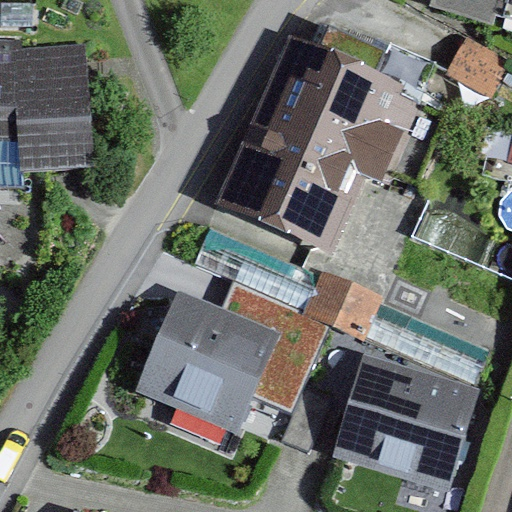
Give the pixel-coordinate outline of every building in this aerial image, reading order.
[(435,0),(433,8),(490,25),(497,0),(435,0)] [(320,27),(268,148),(253,141),(229,197),(317,236),(347,166),(384,182),(388,174),(416,186),(445,120),(416,107),(430,75),(320,27)] [(0,46),(0,190),(24,191),(23,167),(57,165),(53,52),(19,55),(18,46),(0,46)] [(469,46),(452,75),(488,95),(504,65),(469,46)] [(210,229),(193,266),(476,388),(491,352),(210,229)] [(182,306),(146,389),(234,426),(269,343),(182,306)] [(469,400),(368,370),(343,454),(444,484),(469,400)] [(329,409),(301,397),(281,444),(309,455),(329,409)]
